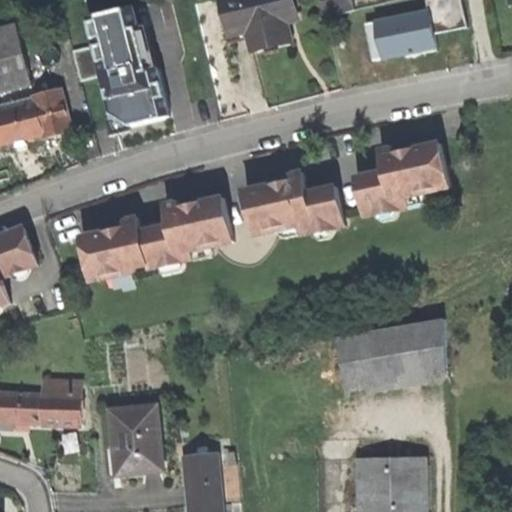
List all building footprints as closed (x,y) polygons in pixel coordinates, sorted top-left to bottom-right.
[(292,42),(288,23),(293,21),(300,20),(295,0),(224,0),(233,35),(250,31),(254,51),(292,42)] [(352,0),(330,0),(321,2),(325,18),(356,11),(352,0)] [(105,76),(116,115),(131,127),(172,116),(161,76),(159,68),(149,71),(139,34),(138,31),(133,9),(90,20),(97,46),(105,76)] [(0,30),(0,94),(34,86),(22,40),(19,25),(0,30)] [(148,28),(138,31),(139,34),(149,71),(159,68),(149,32),(148,28)] [(82,82),(105,76),(97,46),(74,52),(82,82)] [(37,103),(45,135),(46,139),(73,133),(63,90),(36,97),(37,103)] [(0,146),(20,141),(45,135),(37,103),(3,111),(2,107),(0,107),(0,146)] [(131,127),(116,115),(109,117),(115,137),(133,133),(131,127)] [(365,206),(367,217),(378,215),(400,210),(411,207),(409,198),(431,193),(452,188),(447,165),(442,144),(416,150),(399,154),(396,149),(382,152),(384,161),(386,172),(373,175),(359,179),(365,206)] [(384,161),(373,175),(386,172),(384,161)] [(247,192),(258,235),(279,231),(301,227),(303,237),(315,234),(337,228),(348,226),(344,211),(339,187),(324,190),(310,193),(308,182),(306,172),(294,175),(291,183),(264,189),(247,192)] [(324,190),(308,182),(310,193),(324,190)] [(432,197),(431,193),(409,198),(411,207),(426,204),(432,197)] [(216,247),(236,242),(226,199),(207,202),(184,208),(180,203),(174,204),(167,205),(169,215),(171,226),(143,232),(142,226),(140,217),(130,221),(126,225),(126,229),(109,233),(84,238),(93,282),(115,277),(136,272),(136,269),(151,266),(152,270),(162,268),(185,262),(195,260),(194,252),(216,247)] [(401,214),(400,210),(378,215),(379,219),(386,223),(397,221),(401,214)] [(163,222),(142,226),(143,232),(171,226),(169,215),(163,222)] [(289,240),(303,237),(301,227),(279,231),(281,236),(289,240)] [(338,233),(337,228),(315,234),(316,238),(323,242),(334,239),(338,233)] [(0,239),(0,271),(1,273),(38,259),(26,229),(0,239)] [(217,253),(216,247),(194,252),(195,260),(195,262),(214,258),(217,253)] [(40,265),(38,259),(1,273),(0,273),(0,290),(6,306),(12,304),(3,279),(40,265)] [(186,268),(185,262),(162,268),(163,274),(168,276),(184,272),(186,268)] [(138,282),(136,272),(115,277),(116,283),(120,286),(138,282)] [(349,392),(448,375),(447,319),(340,338),(349,392)] [(84,398),(84,383),(45,382),(46,397),(44,424),(83,425),(84,398)] [(44,424),(46,397),(0,394),(0,422),(9,423),(44,424)] [(125,476),(165,472),(163,444),(159,407),(113,412),(116,449),(112,449),(114,477),(125,476)] [(194,511),(224,511),(220,453),(190,456),(194,511)] [(428,511),(427,458),(361,460),(361,511),(428,511)]
